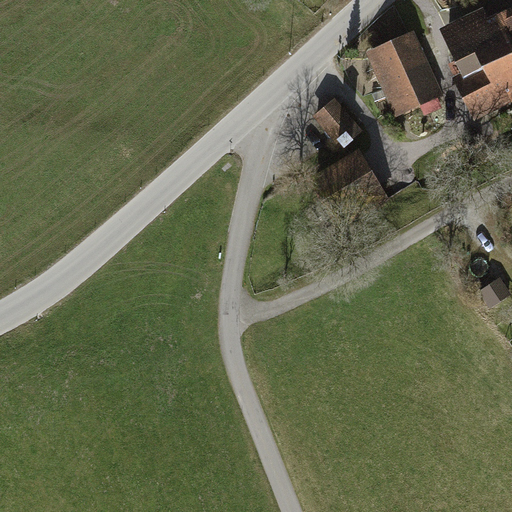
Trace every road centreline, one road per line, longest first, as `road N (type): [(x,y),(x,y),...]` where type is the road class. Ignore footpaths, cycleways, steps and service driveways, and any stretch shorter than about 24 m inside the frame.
road 1 (residential): [(293,511),(230,346),(228,319),(266,100)]
road 2 (tertiary): [(0,322),(90,260),(266,100)]
road 3 (tertiary): [(266,100),(378,0)]
road 4 (unknown): [(403,150),(337,37)]
